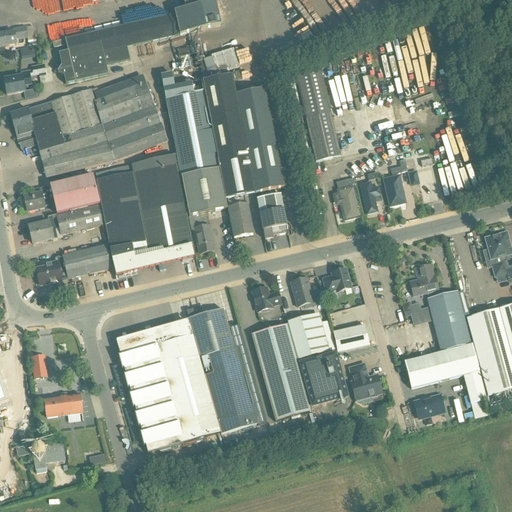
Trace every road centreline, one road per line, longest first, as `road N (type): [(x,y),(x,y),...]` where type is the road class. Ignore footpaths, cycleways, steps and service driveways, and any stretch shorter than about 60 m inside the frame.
road 1 (unclassified): [(81,311),(511,209)]
road 2 (unclassified): [(135,511),(81,311)]
road 3 (unclassified): [(81,311),(41,318),(20,311),(0,223)]
